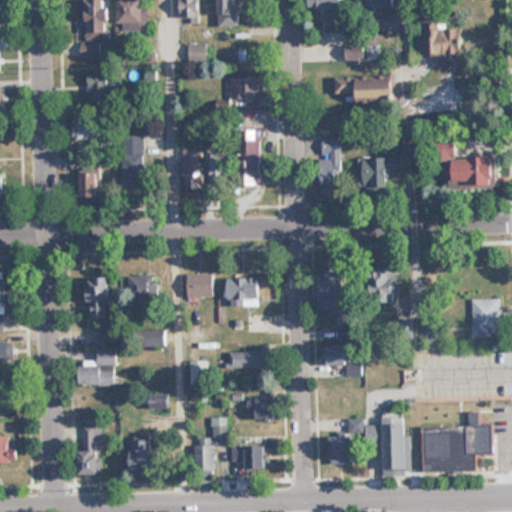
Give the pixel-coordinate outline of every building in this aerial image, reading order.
[(105,0),(84,0),(85,58),(101,58),(101,39),(112,39),(112,15),(106,15),(105,0)] [(151,27),(151,8),(145,8),(144,0),(118,0),(118,27),(151,27)] [(201,23),(201,0),(180,0),(180,18),(191,18),(191,23),(201,23)] [(240,27),(239,0),(219,0),(220,28),(240,27)] [(312,0),(312,8),(340,8),(340,0),(312,0)] [(395,8),(394,0),(371,0),(372,8),(395,8)] [(338,11),(329,11),(329,22),(338,22),(338,11)] [(426,54),(443,56),(442,65),(449,65),(450,55),(464,56),(465,39),(460,39),(461,25),(428,23),(426,54)] [(207,44),(190,44),(190,57),(207,57),(207,44)] [(364,49),(348,49),(348,58),(364,58),(364,49)] [(90,102),(120,101),(120,82),(110,82),(109,72),(89,72),(90,102)] [(337,76),(337,93),(357,93),(357,76),(337,76)] [(265,96),(265,77),(233,77),(233,96),(265,96)] [(360,103),(396,103),(396,79),(360,79),(360,103)] [(110,138),(110,117),(74,117),(74,138),(110,138)] [(243,183),(262,183),(262,164),(259,164),(259,130),(243,130),(243,183)] [(124,134),(124,187),(145,187),(145,134),(124,134)] [(322,186),(342,186),(342,138),(322,138),(322,186)] [(183,143),(183,187),(205,187),(205,143),(183,143)] [(457,157),(458,186),(498,185),(497,156),(457,157)] [(213,157),(213,187),(230,187),(229,157),(213,157)] [(360,186),(390,186),(390,170),(399,170),(399,157),(360,157),(360,186)] [(82,170),(82,199),(101,199),(101,170),(82,170)] [(397,268),(383,268),(383,285),(396,285),(397,268)] [(321,272),(321,313),(332,313),(332,317),(346,317),(346,272),(321,272)] [(188,273),(188,297),(216,297),(216,273),(188,273)] [(129,275),(129,296),(159,296),(159,275),(129,275)] [(0,330),(7,330),(8,276),(0,276),(0,330)] [(91,317),(112,317),(112,276),(91,276),(91,317)] [(231,306),(262,306),(262,278),(231,278),(231,306)] [(503,335),(503,298),(472,298),(472,335),(503,335)] [(420,338),(436,338),(436,322),(420,322),(420,338)] [(169,345),(169,330),(153,330),(153,345),(169,345)] [(14,340),(0,340),(0,362),(14,363),(14,340)] [(348,364),(349,375),(362,375),(362,361),(354,362),(353,345),(323,345),(323,364),(348,364)] [(81,384),(118,384),(118,349),(98,349),(98,360),(81,360),(81,384)] [(223,369),(270,368),(270,351),(223,352),(223,369)] [(0,387),(0,403),(17,404),(17,388),(0,387)] [(249,419),(280,419),(280,396),(249,396),(249,419)] [(478,470),(478,454),(495,453),(495,424),(482,424),(482,412),(469,412),(470,425),(424,425),(424,470),(478,470)] [(226,416),(212,417),(213,440),(195,441),(196,468),(217,468),(217,453),(227,453),(226,416)] [(385,474),(410,474),(409,416),(384,417),(385,474)] [(102,425),(81,425),(81,474),(102,474),(102,425)] [(332,463),(356,463),(356,439),(381,439),(381,426),(368,426),(368,434),(332,434),(332,463)] [(0,435),(0,460),(19,461),(19,451),(10,451),(10,435),(0,435)] [(161,438),(134,438),(134,473),(161,473),(161,438)] [(247,468),(267,468),(267,445),(233,445),(233,460),(247,460),(247,468)]
